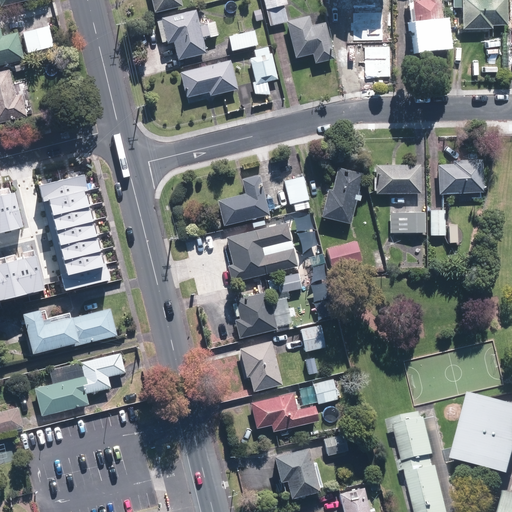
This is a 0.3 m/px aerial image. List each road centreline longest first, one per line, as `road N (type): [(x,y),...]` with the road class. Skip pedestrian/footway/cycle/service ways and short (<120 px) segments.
road 1 (residential): [(511,108),(362,111),(127,167)]
road 2 (secondary): [(212,511),(127,167)]
road 3 (secondary): [(117,128),(85,0)]
road 4 (residential): [(0,157),(117,128)]
